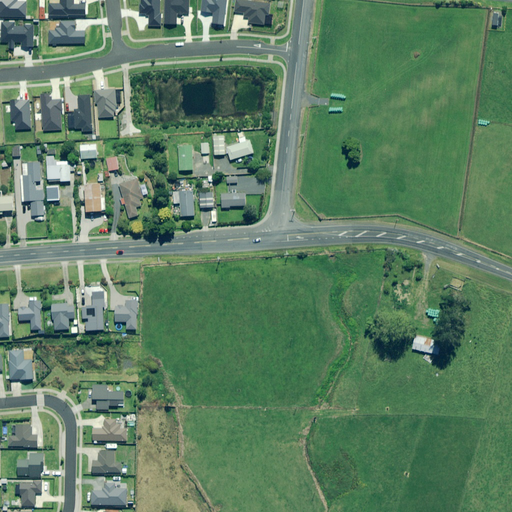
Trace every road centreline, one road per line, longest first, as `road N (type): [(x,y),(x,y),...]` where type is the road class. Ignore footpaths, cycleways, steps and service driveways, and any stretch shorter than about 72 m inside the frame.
road 1 (secondary): [(0,256),(279,236)]
road 2 (secondary): [(279,236),(388,233),(511,274)]
road 3 (residential): [(297,51),(279,236)]
road 4 (residential): [(122,58),(246,46),(297,51)]
road 5 (residential): [(0,403),(42,400),(68,415),(69,511)]
road 6 (residential): [(0,75),(122,58)]
